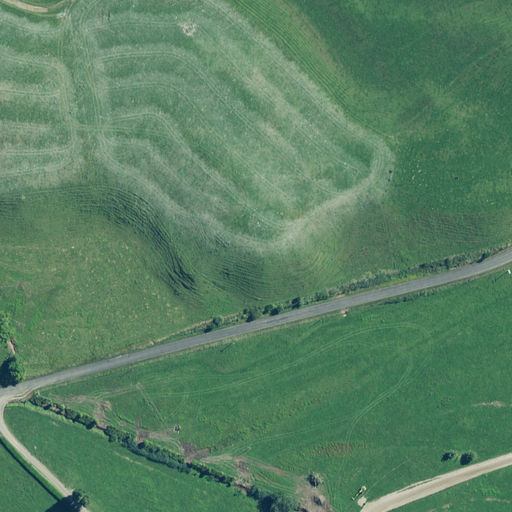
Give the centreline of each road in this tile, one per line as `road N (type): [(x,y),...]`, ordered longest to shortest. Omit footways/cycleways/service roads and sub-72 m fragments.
road 1 (unclassified): [(0,394),(511,255)]
road 2 (track): [(0,414),(85,511)]
